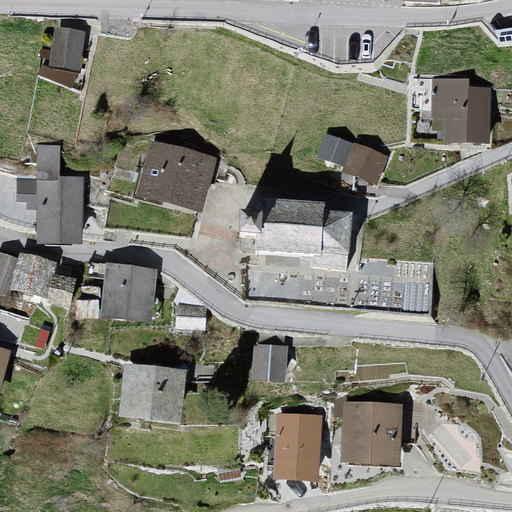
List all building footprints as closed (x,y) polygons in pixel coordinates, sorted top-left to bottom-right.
[(56,29),(50,64),(78,69),(84,33),(56,29)] [(489,82),(429,78),(425,138),(485,143),(489,82)] [(343,140),(323,132),(313,155),(333,164),(343,140)] [(206,155),(143,140),(129,195),(192,211),(206,155)] [(368,184),(381,157),(348,141),(335,169),(368,184)] [(38,146),(37,241),(81,241),(81,179),(58,179),(59,146),(38,146)] [(36,197),(36,168),(19,168),(19,197),(36,197)] [(239,212),(238,234),(250,235),(248,256),(317,260),(317,253),(350,255),(352,212),(323,210),(323,202),(255,198),(254,213),(239,212)] [(0,253),(0,289),(8,293),(19,260),(0,253)] [(53,264),(23,256),(14,288),(44,296),(53,264)] [(155,271),(109,266),(103,316),(149,321),(155,271)] [(73,280),(54,275),(48,299),(67,304),(73,280)] [(97,301),(77,301),(77,317),(97,317),(97,301)] [(203,308),(178,306),(177,327),(202,329),(203,308)] [(23,324),(0,316),(0,337),(17,343),(23,324)] [(284,348),(256,346),(254,377),(282,380),(284,348)] [(182,372),(127,367),(123,414),(178,419),(182,372)] [(399,408),(347,405),(345,460),(397,462),(399,408)] [(319,418),(279,416),(276,476),(316,478),(319,418)]
